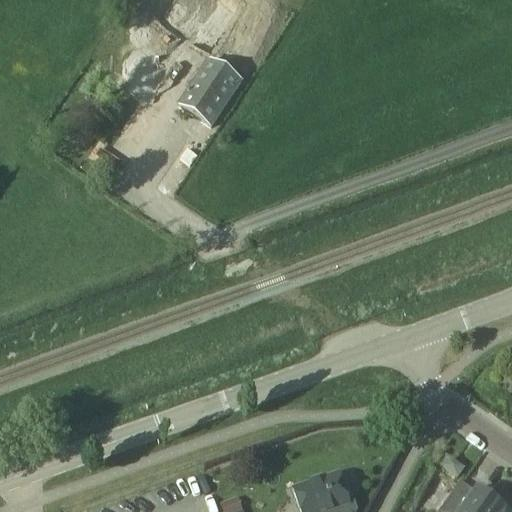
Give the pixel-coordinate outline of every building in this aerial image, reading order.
[(217,47),(177,109),(209,131),(240,85),(217,70),(233,45),(216,33),(210,42),(217,47)] [(197,162),(186,154),(179,163),(190,172),(197,162)] [(441,470),(456,481),(461,473),(447,462),(441,470)] [(459,486),(457,488),(435,472),(429,480),(452,496),(440,511),(501,511),(474,492),(472,495),(459,486)] [(353,503),(347,505),(337,477),(292,493),(298,511),(356,511),(353,503)] [(240,511),(236,500),(219,506),(220,511),(240,511)]
